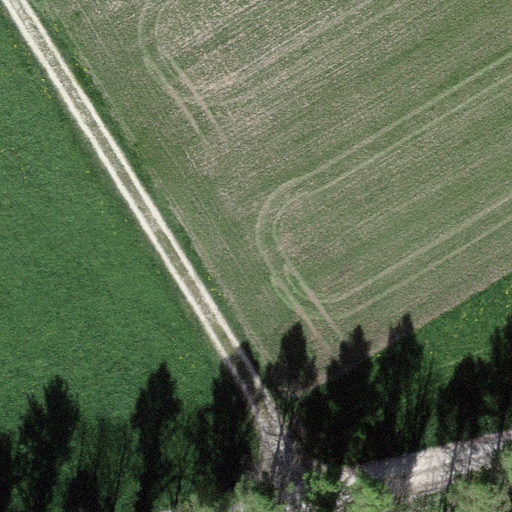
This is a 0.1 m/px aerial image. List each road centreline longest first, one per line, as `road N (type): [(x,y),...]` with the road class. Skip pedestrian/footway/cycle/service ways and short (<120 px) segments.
road 1 (track): [(12,0),(315,487)]
road 2 (unclassified): [(511,441),(218,511)]
